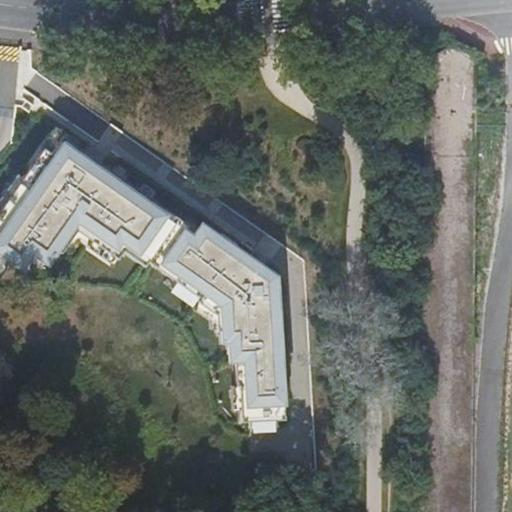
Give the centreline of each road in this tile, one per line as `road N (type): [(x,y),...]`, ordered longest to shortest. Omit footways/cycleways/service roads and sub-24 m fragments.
road 1 (unknown): [(0,84),(74,127),(269,268),(282,285),(295,454)]
road 2 (unclassified): [(443,0),(159,25),(0,14)]
